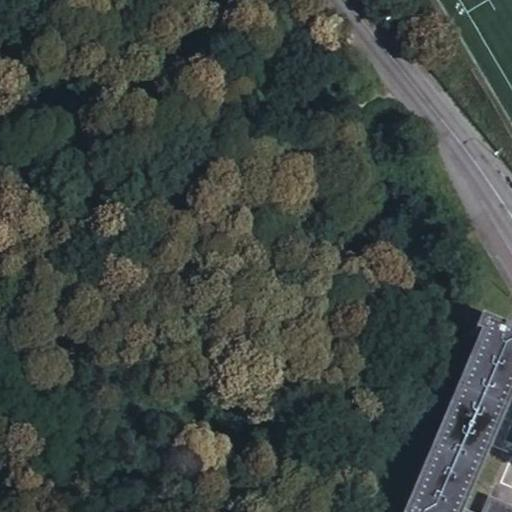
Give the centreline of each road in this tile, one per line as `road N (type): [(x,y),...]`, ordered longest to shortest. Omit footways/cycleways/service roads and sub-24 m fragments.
road 1 (unclassified): [(511,211),(344,0)]
road 2 (track): [(0,391),(137,511)]
